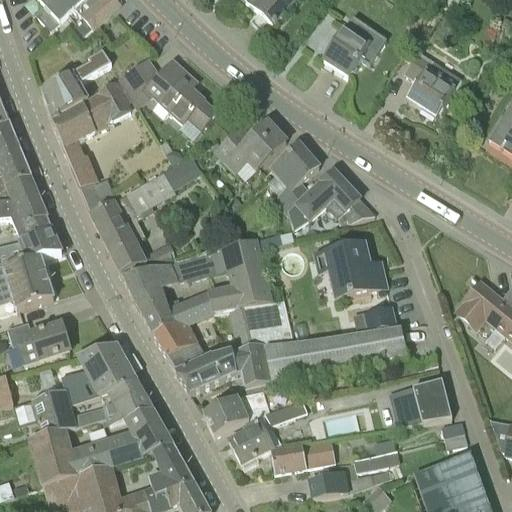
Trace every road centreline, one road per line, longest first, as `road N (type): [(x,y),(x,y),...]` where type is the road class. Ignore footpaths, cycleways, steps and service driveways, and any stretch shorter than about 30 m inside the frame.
road 1 (tertiary): [(232,511),(81,243),(0,31)]
road 2 (secondary): [(511,248),(284,105),(162,0)]
